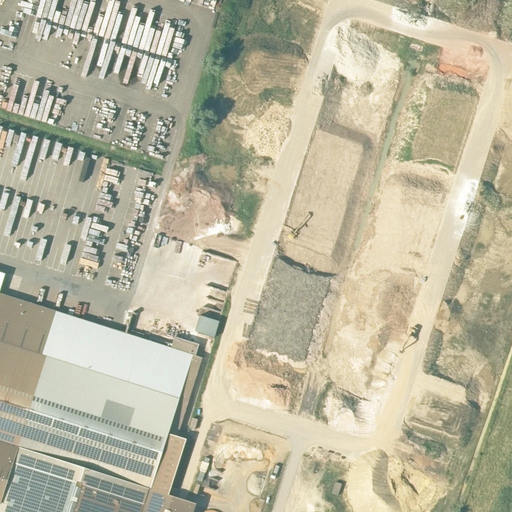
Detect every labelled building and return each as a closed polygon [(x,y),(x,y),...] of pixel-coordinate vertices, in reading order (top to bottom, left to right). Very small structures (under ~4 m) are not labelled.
[(183,0),(215,10),(218,0),(183,0)] [(127,27),(124,41),(142,45),(146,20),(141,19),(139,29),(127,27)] [(146,43),(159,46),(165,23),(153,20),(146,43)] [(61,37),(61,45),(91,45),(91,35),(65,35),(65,37),(61,37)] [(46,112),(53,84),(40,81),(37,93),(42,95),(39,105),(36,119),(48,122),(50,113),(46,112)] [(193,354),(0,292),(0,504),(0,505),(0,511),(193,511),(196,504),(174,498),(168,496),(186,440),(168,434),(193,354)] [(216,338),(222,321),(204,316),(198,333),(216,338)] [(342,485),(335,482),(331,494),(338,496),(342,485)]
